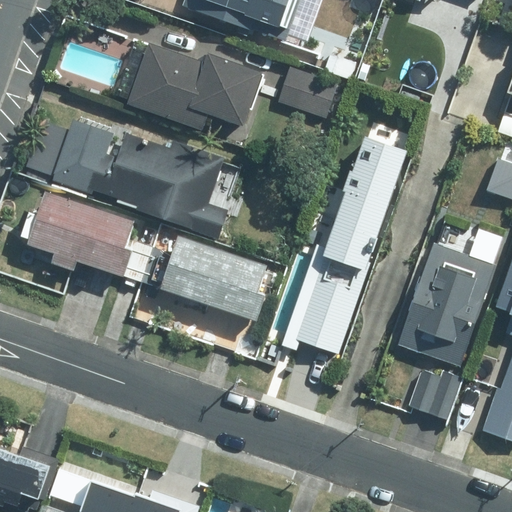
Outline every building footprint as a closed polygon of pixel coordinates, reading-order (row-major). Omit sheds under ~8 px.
[(181,0),(151,0),(151,12),(180,15),(181,0)] [(320,0),(186,0),(304,44),(320,0)] [(511,0),(501,0),(498,11),(511,15),(511,0)] [(262,76),(149,38),(126,109),(238,147),(262,76)] [(224,161),(58,103),(34,174),(221,239),(231,209),(209,202),(224,161)] [(347,193),(334,188),(283,331),(336,349),(408,148),(368,134),(347,193)] [(165,230),(47,189),(27,246),(145,287),(165,230)] [(278,268),(173,234),(155,289),(260,323),(278,268)] [(502,266),(432,240),(394,343),(464,368),(502,266)] [(511,258),(495,308),(511,313),(511,346),(485,423),(511,432),(511,258)] [(450,420),(465,373),(423,359),(408,406),(450,420)] [(0,507),(13,511),(39,511),(58,458),(0,438),(0,507)] [(177,511),(181,502),(88,473),(76,511),(177,511)]
